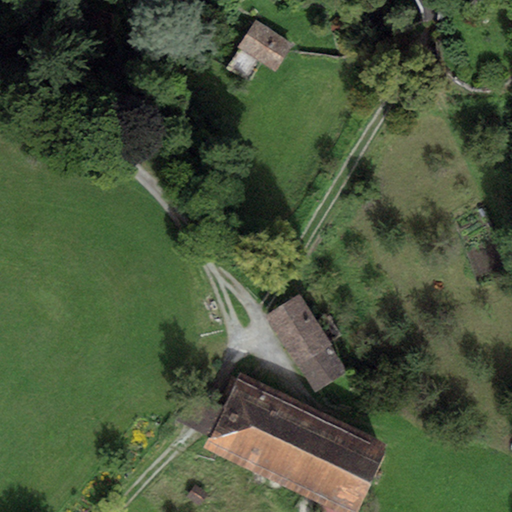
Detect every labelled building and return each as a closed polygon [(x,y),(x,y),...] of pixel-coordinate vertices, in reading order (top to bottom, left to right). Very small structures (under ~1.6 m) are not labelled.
[(277,73),(294,44),(256,21),(239,49),(277,73)] [(300,298),(269,318),(316,392),(347,372),(300,298)] [(357,511),(388,445),(240,376),(226,406),(211,438),(206,448),(343,511),(357,511)] [(211,438),(226,406),(212,400),(194,392),(179,424),(191,429),(211,438)] [(196,484),(187,497),(199,506),(208,493),(196,484)]
